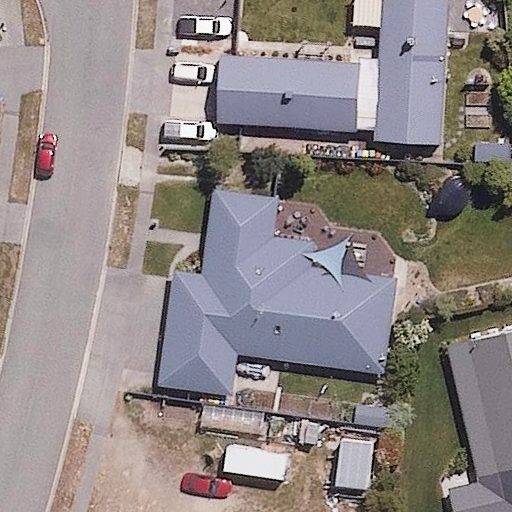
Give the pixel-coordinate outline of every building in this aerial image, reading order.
[(172,49),(171,137),(223,138),(223,121),(384,122),(384,135),(446,135),(446,0),(355,0),(355,17),(385,17),(385,45),(223,44),(223,49),(172,49)] [(349,232),(275,226),(278,189),(215,183),(208,269),(172,266),(162,382),(235,388),(238,350),(384,363),(392,270),(346,266),(349,232)] [(511,317),(451,331),(480,464),(511,456),(511,317)] [(370,432),(336,431),(335,479),(369,480),(370,432)] [(309,433),(237,432),(237,462),(309,463),(309,433)] [(511,511),(511,482),(454,497),(457,511),(511,511)]
